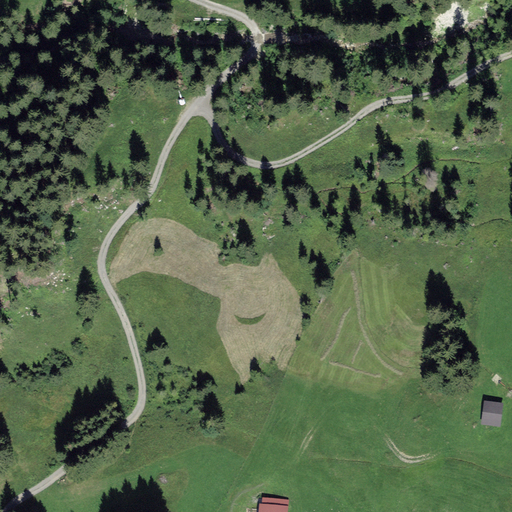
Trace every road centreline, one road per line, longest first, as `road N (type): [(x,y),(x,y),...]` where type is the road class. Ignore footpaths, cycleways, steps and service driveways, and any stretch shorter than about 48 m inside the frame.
road 1 (track): [(207,94),(102,253),(103,277),(139,369),(141,404),(126,424),(7,511)]
road 2 (track): [(511,53),(457,86),(389,100),(280,162),(241,159),(224,145),(207,94)]
road 3 (track): [(197,0),(241,16),(254,31),(250,55),(207,94)]
